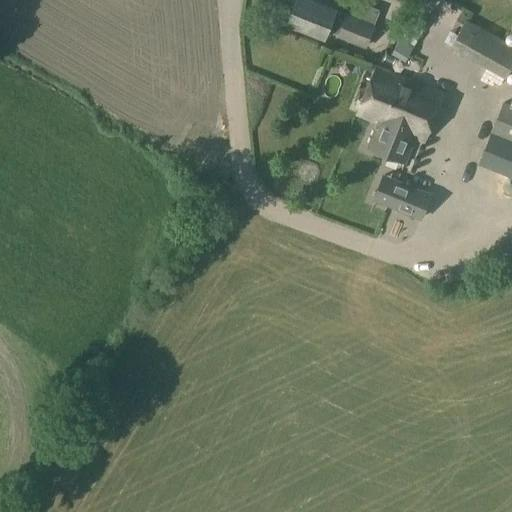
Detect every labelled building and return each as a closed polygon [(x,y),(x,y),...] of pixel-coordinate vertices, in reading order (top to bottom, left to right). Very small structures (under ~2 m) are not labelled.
[(376,23),(347,12),(346,14),(311,0),(297,0),(288,23),(324,38),(328,28),(338,33),(337,36),(366,48),(376,23)] [(511,65),(511,44),(466,18),(450,46),(505,77),(511,65)] [(376,67),(357,114),(377,122),(367,147),(404,162),(414,137),(424,141),(444,93),(376,67)] [(511,103),(504,101),(478,164),(511,178),(511,103)] [(383,174),(373,199),(420,217),(429,193),(383,174)]
